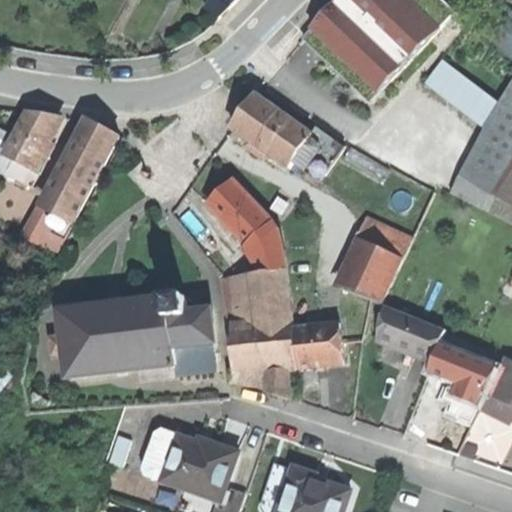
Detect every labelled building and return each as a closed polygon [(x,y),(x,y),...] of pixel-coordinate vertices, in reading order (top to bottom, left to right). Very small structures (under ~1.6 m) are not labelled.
[(214,0),(207,11),(220,23),(241,0),(214,0)] [(412,0),(340,0),(303,40),(370,104),(442,29),(412,0)] [(484,136),(501,108),(448,68),(430,95),(484,136)] [(297,91),(286,104),(338,136),(354,109),(305,81),(297,91)] [(463,176),(500,199),(511,179),(511,90),(501,108),(484,136),(463,176)] [(292,170),(301,158),(315,138),(314,137),(259,98),(246,115),(235,131),(292,170)] [(13,161),(34,172),(38,164),(48,144),(60,121),(44,118),(30,114),(18,139),(8,158),(13,161)] [(51,215),(74,227),(122,138),(112,133),(98,126),(51,215)] [(315,138),(301,158),(321,172),(327,164),(333,168),(347,149),(320,129),(314,137),(315,138)] [(0,170),(6,174),(13,161),(8,158),(18,139),(3,131),(0,137),(0,170)] [(57,149),(48,144),(38,164),(47,169),(57,149)] [(421,144),(404,173),(435,192),(440,184),(450,189),(463,168),(421,144)] [(511,179),(500,199),(511,206),(511,179)] [(209,206),(248,248),(275,223),(236,181),(223,193),(209,206)] [(511,222),(511,206),(500,199),(490,213),(511,222)] [(60,253),(74,227),(51,215),(48,214),(33,243),(60,253)] [(282,230),(275,223),(248,248),(270,276),(288,272),(282,230)] [(373,225),(365,243),(392,255),(400,237),(373,225)] [(345,289),(384,306),(404,261),(392,255),(365,243),(345,289)] [(294,324),(288,272),(270,276),(225,281),(227,293),(231,331),(294,324)] [(63,315),(66,338),(68,356),(71,381),(142,372),(178,367),(179,377),(219,372),(215,345),(218,345),(214,313),(191,317),(188,298),(63,315)] [(300,369),(294,324),(231,331),(232,339),(236,339),(237,371),(233,371),(233,384),(269,387),(274,395),(293,400),(290,370),(300,369)] [(298,330),(302,372),(323,370),(347,367),(343,326),(298,330)] [(364,341),(361,364),(378,366),(379,360),(387,361),(389,340),(373,336),(372,342),(364,341)] [(68,356),(66,338),(54,340),(56,358),(68,356)] [(481,449),(475,461),(500,470),(511,445),(511,360),(507,359),(467,442),(481,449)] [(366,401),(374,402),(378,369),(378,366),(361,364),(357,400),(366,401)] [(143,382),(179,377),(178,367),(142,372),(143,382)] [(383,369),(378,369),(374,402),(385,404),(388,381),(382,381),(383,375),(383,369)] [(147,466),(169,473),(182,438),(160,431),(147,466)] [(169,473),(166,483),(226,503),(231,489),(229,488),(241,454),(231,450),(219,446),(218,451),(182,438),(169,473)] [(318,476),(297,469),(281,511),(345,511),(353,492),(331,485),(330,487),(322,484),(315,482),(318,476)] [(241,511),(248,495),(231,489),(226,503),(222,511),(241,511)]
